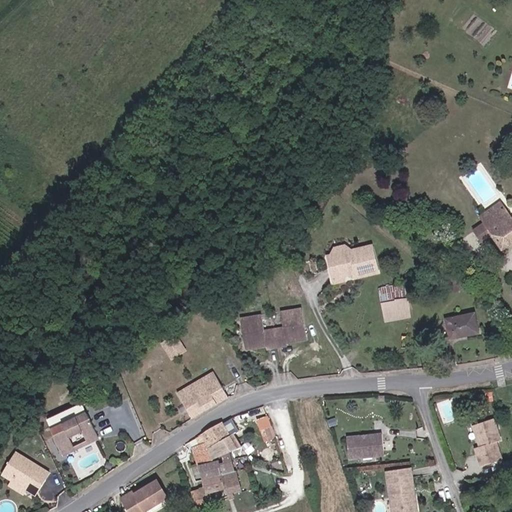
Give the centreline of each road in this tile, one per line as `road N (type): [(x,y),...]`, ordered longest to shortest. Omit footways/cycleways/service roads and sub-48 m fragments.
road 1 (tertiary): [(73,511),(213,418),(260,397),(419,382)]
road 2 (unclassified): [(463,511),(419,382)]
